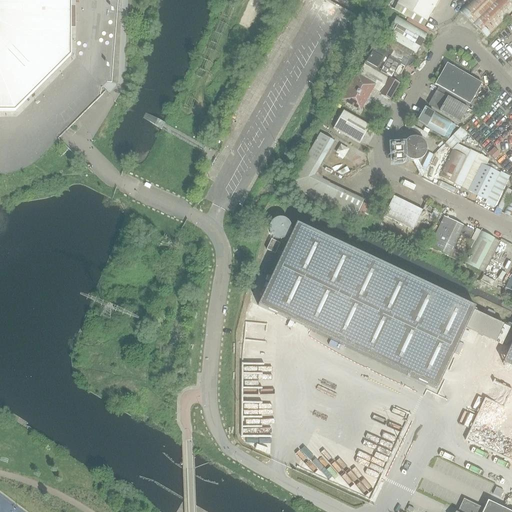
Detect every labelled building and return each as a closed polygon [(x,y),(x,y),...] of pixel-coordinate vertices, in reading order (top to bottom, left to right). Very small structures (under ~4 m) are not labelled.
[(0,0),(0,121),(17,121),(51,87),(74,63),(73,0),(0,0)] [(399,0),(397,5),(427,22),(439,0),(399,0)] [(486,38),(511,12),(511,1),(510,0),(470,0),(459,11),(486,38)] [(416,54),(427,35),(396,18),(385,36),(416,54)] [(369,57),(364,66),(395,84),(397,83),(398,82),(398,81),(399,80),(400,80),(400,79),(400,77),(400,76),(401,75),(401,74),(401,72),(402,71),(402,70),(403,69),(404,68),(405,67),(405,66),(407,66),(408,64),(409,63),(412,60),(413,58),(384,42),(382,46),(376,43),(369,57)] [(470,105),(482,84),(447,64),(435,85),(470,105)] [(363,66),(356,80),(343,101),(359,110),(371,89),(381,94),(381,95),(389,100),(398,85),(395,84),(364,66),(363,66)] [(468,109),(436,91),(428,106),(459,124),(468,109)] [(443,137),(451,123),(425,108),(417,122),(443,137)] [(359,144),(370,126),(343,111),(333,129),(359,144)] [(320,134),(288,188),(355,219),(364,201),(313,177),(334,142),(320,134)] [(420,160),(422,159),(423,158),(424,157),(424,156),(425,155),(426,154),(426,152),(426,151),(426,150),(426,148),(426,147),(426,146),(425,145),(424,143),(424,142),(423,141),(422,140),(421,140),(420,139),(418,138),(417,138),(416,138),(415,138),(413,138),(412,138),(411,138),(409,139),(408,139),(407,140),(406,141),(405,142),(404,143),(404,144),(403,145),(403,147),(402,148),(402,149),(402,150),(402,152),(403,153),(403,154),(404,156),(404,157),(405,158),(406,159),(407,160),(408,160),(410,161),(411,161),(412,162),(414,162),(415,162),(417,162),(418,161),(419,161),(420,160)] [(345,159),(350,148),(342,144),(337,154),(345,159)] [(453,184),(467,157),(469,153),(461,149),(459,153),(453,150),(439,177),(453,184)] [(492,150),(488,154),(494,161),(499,156),(492,150)] [(476,155),(464,179),(472,183),(481,164),(484,159),(476,155)] [(472,183),(468,191),(486,200),(499,173),(481,164),(472,183)] [(511,218),(511,194),(503,213),(511,218)] [(393,197),(384,217),(412,230),(422,211),(393,197)] [(429,248),(448,257),(457,262),(472,231),(444,217),(429,248)] [(268,228),(268,230),(268,231),(268,232),(268,234),(269,235),(270,236),(270,237),(271,238),(272,239),(273,240),(275,240),(276,241),(277,241),(278,241),(280,242),(281,241),(282,241),(284,241),(285,240),(286,240),(291,228),(291,227),(291,226),(290,224),(290,223),(289,222),(288,221),(287,220),(286,220),(285,219),(284,218),(282,218),(281,218),(280,218),(278,218),(277,218),(276,218),(275,219),(273,220),(272,220),(271,221),(270,222),(270,223),(269,224),(268,226),(268,227),(268,228)] [(296,224),(258,306),(436,390),(465,328),(502,345),(510,328),(473,311),(475,308),(296,224)] [(471,250),(480,233),(475,230),(466,247),(471,250)] [(478,270),(492,244),(494,240),(480,233),(478,236),(465,263),(478,270)] [(280,244),(271,240),(266,250),(275,254),(280,244)] [(494,282),(483,276),(480,281),(491,287),(494,282)] [(509,511),(486,503),(484,509),(463,500),(457,511),(509,511)]
